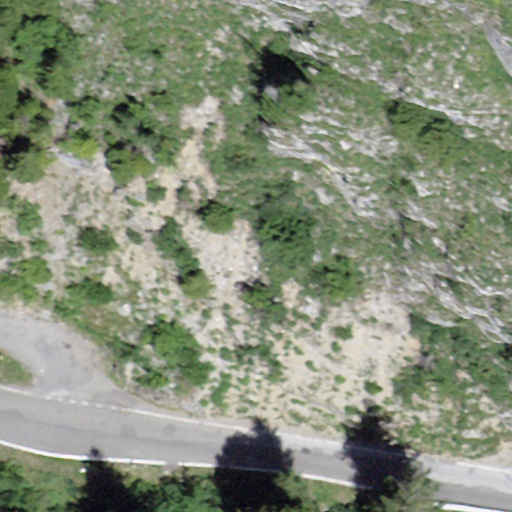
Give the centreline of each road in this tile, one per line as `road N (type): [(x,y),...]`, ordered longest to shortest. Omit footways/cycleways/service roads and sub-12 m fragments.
road 1 (tertiary): [(0,413),(94,437),(301,457),(511,493)]
road 2 (track): [(76,433),(77,391),(66,375),(0,350)]
